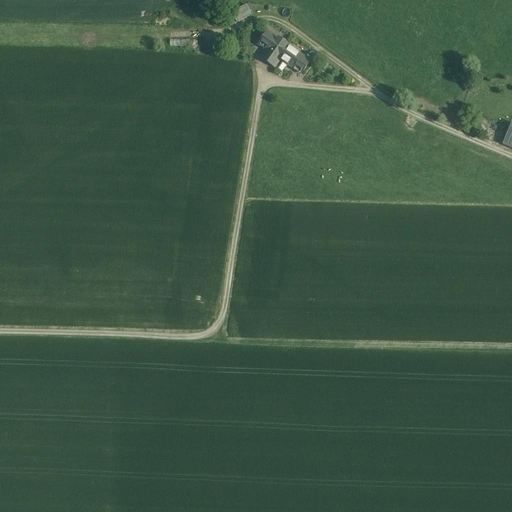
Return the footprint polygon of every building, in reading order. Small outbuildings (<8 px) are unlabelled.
[(233,11),(238,22),(253,15),(248,4),(233,11)] [(267,33),(259,45),(266,50),(275,38),(267,33)] [(303,57),(275,38),(266,50),(294,70),(303,57)] [(310,62),(303,57),(294,70),(301,74),(310,62)] [(511,123),(502,145),(511,148),(511,123)]
